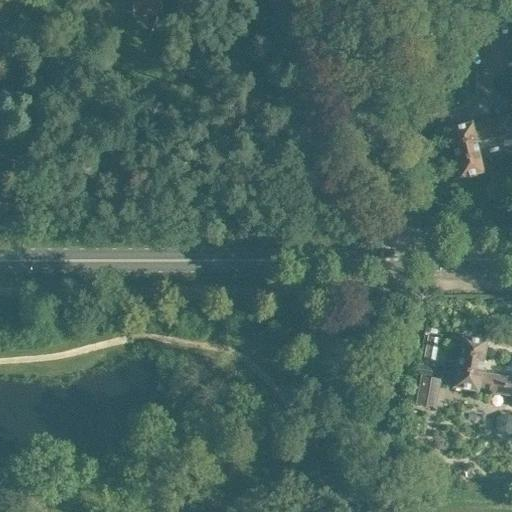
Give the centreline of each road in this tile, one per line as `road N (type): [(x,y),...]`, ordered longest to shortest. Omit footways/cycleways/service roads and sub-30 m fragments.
road 1 (tertiary): [(511,258),(0,259)]
road 2 (track): [(396,258),(361,511)]
